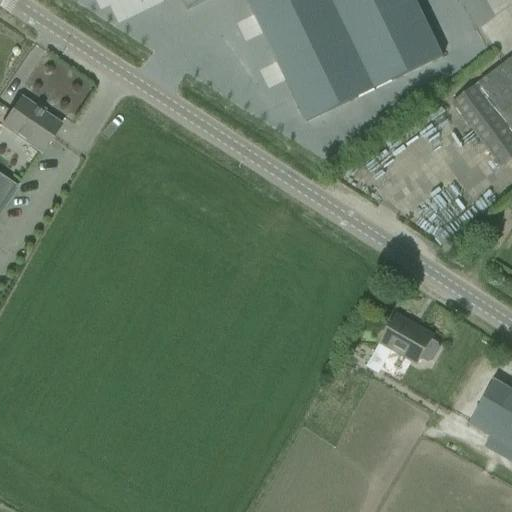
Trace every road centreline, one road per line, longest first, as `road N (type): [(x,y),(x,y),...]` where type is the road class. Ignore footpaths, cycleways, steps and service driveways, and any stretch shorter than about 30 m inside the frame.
road 1 (tertiary): [(7,0),(511,327)]
road 2 (unknown): [(119,73),(0,254)]
